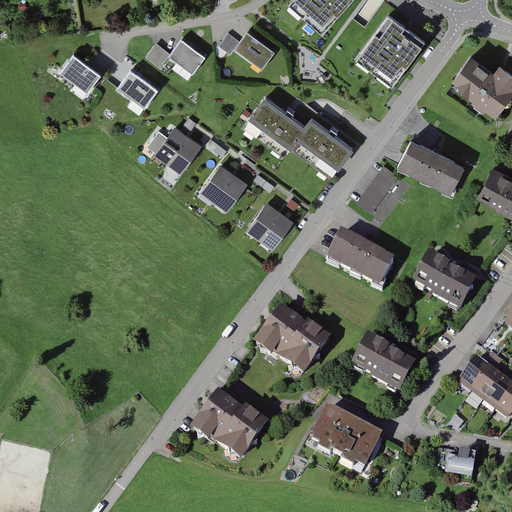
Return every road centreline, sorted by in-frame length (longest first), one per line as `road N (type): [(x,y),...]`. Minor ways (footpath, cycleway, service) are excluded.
road 1 (residential): [(102,511),(468,16)]
road 2 (residential): [(510,446),(424,433),(414,414),(511,281)]
road 3 (residential): [(263,0),(228,16),(132,32),(108,49)]
